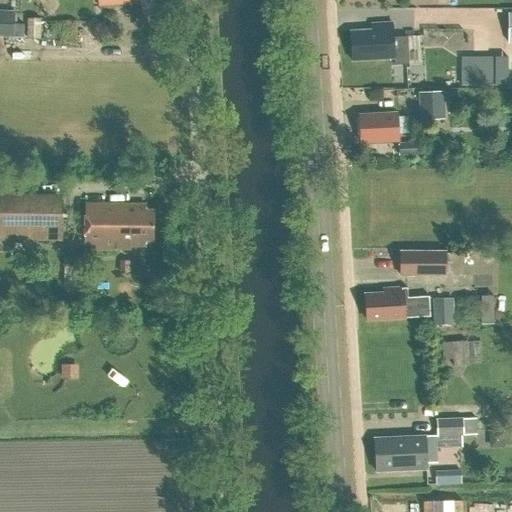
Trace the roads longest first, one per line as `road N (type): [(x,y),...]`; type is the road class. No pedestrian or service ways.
road 1 (secondary): [(335,511),(303,0)]
road 2 (unclassified): [(219,511),(189,0)]
